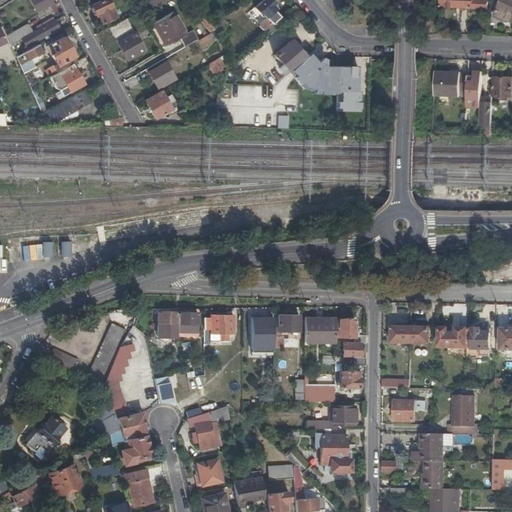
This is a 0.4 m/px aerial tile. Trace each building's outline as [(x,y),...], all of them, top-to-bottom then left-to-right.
[(29,0),(36,11),(51,2),(49,0),(29,0)] [(102,0),(91,6),(95,15),(97,14),(102,24),(115,18),(106,0),(102,0)] [(147,8),(163,0),(149,0),(144,3),(145,5),(147,8)] [(269,0),(262,0),(254,8),(261,17),(262,15),(265,18),(259,23),(265,30),(279,17),(274,11),(276,9),(273,6),(274,5),(269,0)] [(440,0),(441,7),(488,8),(488,0),(440,0)] [(511,0),(500,0),(500,1),(502,3),(496,16),(505,20),(506,17),(511,20),(511,0)] [(186,35),(186,34),(175,15),(154,27),(165,47),(180,39),(186,35)] [(44,27),(54,21),(52,17),(42,23),(44,27)] [(211,26),(203,17),(200,20),(210,33),(214,30),(211,26)] [(226,24),(221,18),(213,25),(218,30),(226,24)] [(135,35),(126,19),(108,28),(117,43),(127,61),(144,51),(135,35)] [(44,27),(33,33),(22,40),(26,46),(58,28),(54,21),(44,27)] [(28,24),(8,36),(12,45),(22,40),(33,33),(28,24)] [(180,39),(185,47),(198,39),(193,30),(186,34),(186,35),(180,39)] [(208,34),(198,40),(201,45),(211,39),(208,34)] [(73,63),(77,61),(64,37),(48,46),(52,54),(51,55),(56,65),(53,67),(56,73),(73,63)] [(271,53),(282,66),(288,73),(307,55),(291,37),(271,53)] [(17,57),(20,64),(31,58),(42,52),(38,44),(17,57)] [(227,54),(207,64),(213,75),(220,70),(218,66),(221,64),(219,61),(228,56),(227,54)] [(310,54),(307,55),(288,73),(303,88),(313,93),(335,95),(339,95),(341,85),(341,66),(324,66),(324,60),(321,58),(316,62),(310,54)] [(31,58),(20,64),(25,72),(35,66),(31,58)] [(51,76),(49,77),(56,89),(59,90),(60,90),(67,86),(70,92),(70,93),(84,85),(73,63),(56,73),(51,76)] [(148,73),(156,87),(161,85),(162,87),(166,85),(164,83),(174,77),(166,63),(148,73)] [(279,69),(284,76),(288,73),(282,66),(279,69)] [(341,85),(356,86),(356,92),(363,92),(364,67),(341,66),(341,85)] [(42,73),(46,79),(49,77),(51,76),(48,70),(42,73)] [(483,71),(476,70),(476,86),(468,85),(468,96),(467,105),(481,106),(483,71)] [(476,86),(476,70),(475,70),(475,74),(469,74),(468,85),(476,86)] [(435,71),(434,95),(468,96),(468,85),(469,74),(461,74),(461,72),(435,71)] [(511,96),(511,76),(495,76),(494,95),(511,96)] [(101,81),(92,86),(101,101),(109,96),(101,81)] [(43,114),(48,111),(36,84),(31,87),(43,114)] [(63,96),(70,92),(67,86),(60,90),(63,96)] [(43,114),(48,126),(51,126),(91,103),(84,90),(48,111),(43,114)] [(161,92),(145,101),(155,119),(171,110),(175,108),(172,102),(174,101),(170,95),(165,98),(161,92)] [(481,102),(480,124),(492,125),(493,102),(481,102)] [(122,118),(115,106),(111,108),(115,118),(122,118)] [(277,128),(288,129),(288,116),(277,115),(277,128)] [(121,126),(122,118),(115,118),(110,117),(110,126),(121,126)] [(184,118),(184,126),(206,126),(206,117),(184,118)] [(42,242),(42,258),(51,257),(51,242),(42,242)] [(71,257),(70,242),(61,242),(61,257),(71,257)] [(177,323),(178,312),(158,312),(158,323),(177,323)] [(198,313),(178,312),(177,323),(177,327),(178,331),(178,332),(197,333),(198,313)] [(278,331),(293,331),(296,331),(299,331),(299,314),(279,314),(278,331)] [(211,318),(204,318),(204,329),(211,329),(211,333),(212,333),(212,336),(216,336),(216,333),(219,333),(219,341),(229,341),(228,333),(234,333),(234,315),(211,315),(211,318)] [(251,318),(252,338),(268,338),(268,317),(251,318)] [(304,319),(304,342),(335,341),(335,337),(336,319),(304,319)] [(365,343),(365,335),(355,335),(355,319),(336,319),(335,337),(354,337),(354,343),(361,343),(365,343)] [(177,327),(177,323),(158,323),(158,331),(178,331),(177,327)] [(86,380),(98,385),(124,330),(112,324),(86,380)] [(393,343),(412,343),(412,327),(394,327),(393,343)] [(412,327),(412,343),(431,343),(431,328),(412,327)] [(441,328),(440,354),(449,354),(449,347),(458,347),(458,354),(468,354),(469,328),(441,328)] [(483,329),(474,328),(474,349),(491,349),(491,332),(483,332),(483,329)] [(511,349),(511,328),(503,329),(502,349),(511,349)] [(211,329),(204,329),(204,341),(219,341),(219,333),(216,333),(216,336),(212,336),(212,333),(211,333),(211,329)] [(273,336),(273,347),(282,346),(283,336),(273,336)] [(343,357),(360,357),(361,343),(354,343),(343,343),(343,357)] [(53,349),(47,362),(72,373),(78,360),(53,349)] [(365,365),(365,357),(360,357),(343,357),(335,357),(335,363),(352,363),(352,365),(365,365)] [(340,380),(340,384),(340,387),(359,388),(360,377),(358,377),(358,372),(340,372),(340,380)] [(304,387),(335,387),(335,375),(304,375),(304,380),(304,387)] [(154,379),(159,403),(160,403),(163,402),(166,402),(170,404),(173,405),(167,376),(154,379)] [(296,399),(304,399),(304,387),(304,380),(296,380),(296,399)] [(383,388),(411,388),(411,381),(396,380),(383,380),(383,388)] [(304,402),(334,402),(335,387),(304,387),(304,399),(304,402)] [(453,434),(480,434),(480,424),(476,424),(477,395),(454,395),(454,425),(450,424),(450,434),(453,434)] [(425,402),(396,401),(396,421),(416,421),(416,410),(425,410),(425,402)] [(332,424),(337,424),(355,425),(355,406),(333,406),(332,422),(332,424)] [(94,414),(102,436),(116,431),(108,409),(94,414)] [(143,412),(116,418),(120,428),(143,422),(145,422),(145,421),(145,420),(143,412)] [(39,447),(45,452),(51,445),(50,444),(63,428),(50,417),(43,425),(42,424),(33,434),(30,431),(22,441),(34,452),(39,447)] [(213,420),(209,421),(214,443),(218,442),(213,420)] [(214,443),(209,421),(194,424),(199,446),(214,443)] [(143,422),(120,428),(123,441),(127,440),(146,436),(143,422)] [(346,449),(346,429),(337,429),(334,429),(334,435),(321,435),(321,436),(314,437),(314,450),(321,450),(346,449)] [(426,461),(444,461),(444,449),(453,450),(453,434),(450,434),(423,434),(421,433),(421,445),(424,445),(423,461),(426,461)] [(146,436),(127,440),(129,449),(120,450),(123,465),(134,463),(133,458),(148,455),(150,455),(146,436)] [(40,458),(45,452),(39,447),(34,452),(34,453),(40,458)] [(311,465),(294,448),(286,457),(293,464),(302,473),(302,474),(311,465)] [(82,449),(69,457),(71,462),(84,456),(82,449)] [(346,451),(346,449),(321,450),(321,463),(324,463),(330,463),(330,471),(351,471),(351,459),(345,459),(346,451)] [(64,460),(47,469),(48,473),(72,464),(71,462),(69,457),(64,460)] [(94,470),(89,457),(86,459),(90,471),(94,470)] [(194,464),(199,486),(221,482),(216,459),(194,464)] [(495,462),(494,490),(504,490),(505,469),(508,469),(508,467),(511,466),(511,459),(495,459),(495,462)] [(440,489),(444,489),(444,461),(426,461),(426,473),(425,489),(440,489)] [(398,462),(384,462),(384,472),(398,472),(403,472),(403,466),(404,462),(398,462)] [(72,464),(48,473),(56,493),(63,490),(72,487),(80,484),(72,464)] [(293,464),(267,467),(269,481),(294,478),(293,464)] [(303,489),(302,473),(293,464),(294,478),(294,489),(303,489)] [(90,471),(94,481),(100,479),(119,475),(117,465),(94,470),(90,471)] [(149,477),(147,468),(137,471),(139,477),(127,479),(133,507),(153,502),(147,477),(149,477)] [(139,477),(137,471),(120,474),(122,481),(127,479),(139,477)] [(40,474),(28,480),(31,485),(34,484),(42,479),(40,474)] [(264,499),(262,477),(233,482),(233,485),(237,506),(254,502),(254,500),(264,499)] [(28,480),(9,491),(11,494),(13,493),(14,495),(12,496),(20,511),(27,511),(35,508),(30,499),(39,493),(34,484),(31,485),(28,480)] [(266,494),(268,511),(270,511),(285,510),(284,501),(289,500),(288,491),(283,492),(282,488),(278,489),(279,493),(266,494)] [(294,489),(296,511),(324,509),(323,498),(311,499),(311,495),(308,496),(308,499),(303,499),(303,489),(294,489)] [(457,495),(457,489),(444,489),(440,489),(439,498),(439,503),(435,504),(435,511),(448,511),(449,511),(454,511),(454,503),(449,503),(449,495),(457,495)] [(200,499),(203,511),(227,511),(223,493),(200,499)] [(128,511),(126,502),(103,508),(104,511),(128,511)] [(84,505),(87,511),(88,511),(93,511),(90,503),(84,505)]
